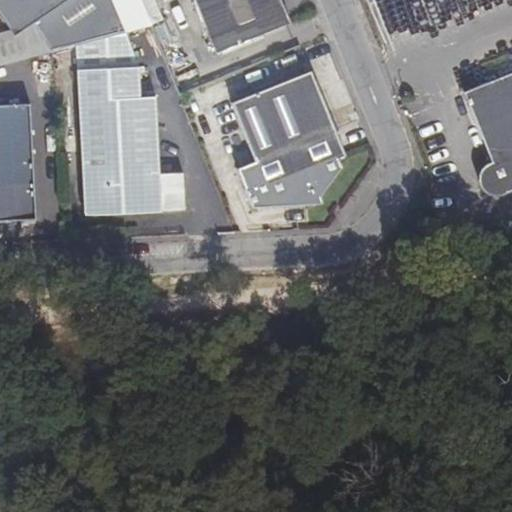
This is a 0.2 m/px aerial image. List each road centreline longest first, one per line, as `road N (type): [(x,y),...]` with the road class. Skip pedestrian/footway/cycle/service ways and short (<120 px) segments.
road 1 (unclassified): [(330,245),(0,266)]
road 2 (residential): [(334,0),(398,149),(393,191),(374,230),(330,245)]
road 3 (unknown): [(0,97),(30,97),(42,109),(54,262)]
